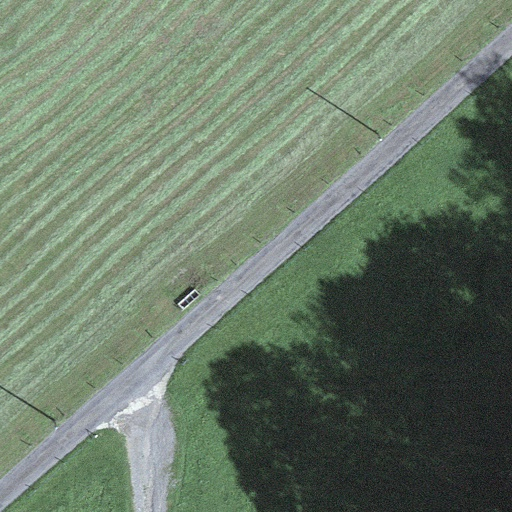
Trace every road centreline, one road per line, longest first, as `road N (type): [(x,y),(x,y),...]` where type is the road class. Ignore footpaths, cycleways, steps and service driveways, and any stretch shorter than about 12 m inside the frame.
road 1 (unclassified): [(511,30),(0,490)]
road 2 (track): [(145,360),(141,468),(159,511)]
